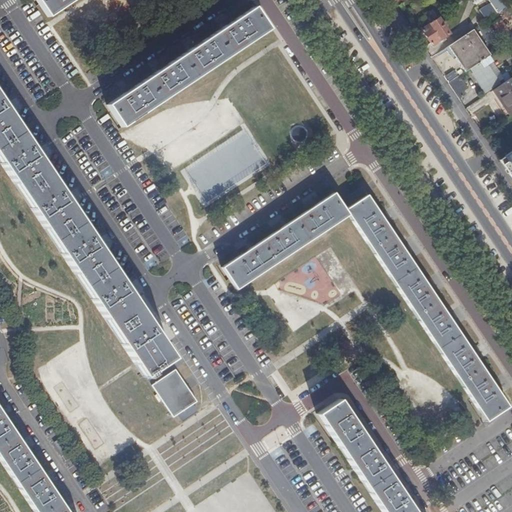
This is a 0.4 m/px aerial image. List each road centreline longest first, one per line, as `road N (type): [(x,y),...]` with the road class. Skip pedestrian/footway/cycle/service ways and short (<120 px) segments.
road 1 (primary): [(511,253),(344,0)]
road 2 (residential): [(511,371),(360,145)]
road 3 (residential): [(287,416),(343,380),(430,511)]
road 4 (residential): [(185,263),(360,145)]
road 5 (residential): [(43,123),(151,286)]
road 6 (residential): [(185,263),(77,102)]
road 7 (residential): [(77,102),(238,0)]
road 8 (residential): [(287,416),(185,263)]
road 9 (residential): [(151,286),(252,438)]
road 10 (residential): [(360,145),(262,0)]
road 11 (residential): [(0,377),(87,511)]
road 12 (residential): [(77,102),(8,0)]
